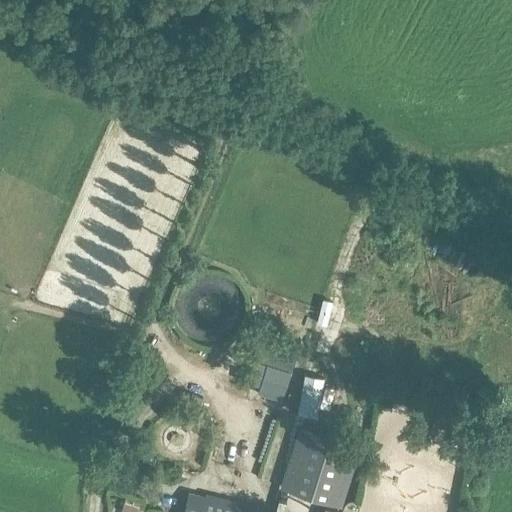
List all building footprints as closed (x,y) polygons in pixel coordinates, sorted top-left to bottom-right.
[(260,339),(254,358),(292,370),(298,351),(260,339)] [(375,362),(375,343),(359,342),(359,362),(375,362)] [(261,385),(259,389),(284,397),(285,393),(292,371),(267,363),(261,385)] [(241,366),(236,380),(247,384),(248,381),(252,370),(241,366)] [(184,391),(181,400),(200,406),(203,398),(184,391)] [(275,435),(287,438),(294,414),(281,410),(275,435)] [(281,486),(281,488),(342,508),(342,506),(361,446),(348,442),(301,426),(281,486)] [(352,431),(348,442),(361,446),(362,444),(365,435),(352,431)] [(134,461),(131,470),(143,475),(146,466),(134,461)] [(189,492),(184,511),(260,511),(262,507),(205,493),(204,495),(189,492)] [(137,511),(139,506),(125,502),(121,511),(137,511)]
